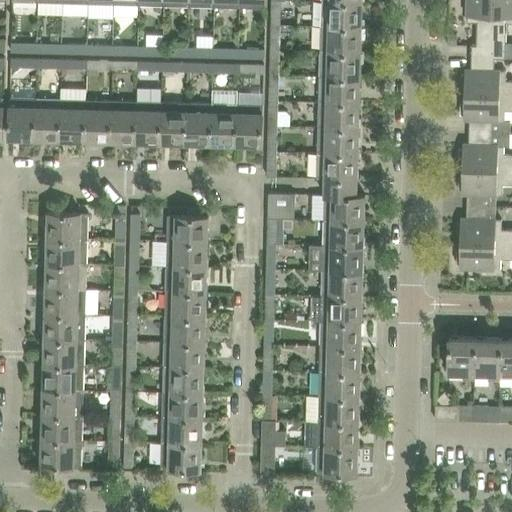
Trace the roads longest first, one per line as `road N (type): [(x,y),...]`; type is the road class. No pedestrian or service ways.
road 1 (residential): [(246,505),(369,511),(400,490),(421,0)]
road 2 (residential): [(14,180),(249,185),(246,505)]
road 3 (residential): [(8,497),(246,505)]
road 4 (residential): [(8,497),(10,330)]
road 5 (residential): [(10,330),(14,180)]
